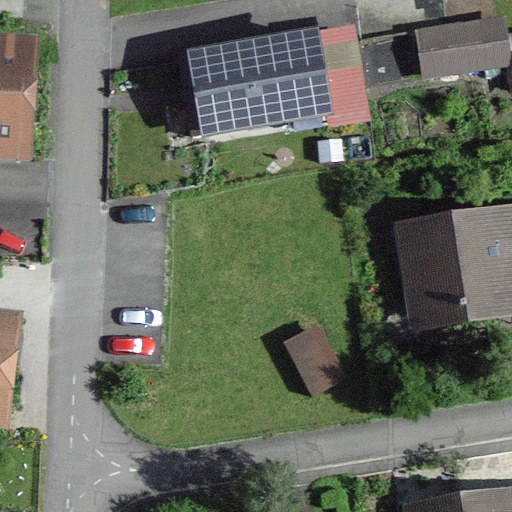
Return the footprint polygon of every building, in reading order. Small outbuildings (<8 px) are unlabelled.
[(511,87),(511,37),(501,39),(499,25),(419,37),(425,77),(508,64),(511,87)] [(325,125),(360,119),(345,33),(181,61),(193,136),(323,114),(325,125)] [(0,141),(20,143),(25,62),(0,60),(0,141)] [(510,305),(506,276),(511,274),(511,222),(409,238),(421,319),(510,305)] [(316,333),(287,349),(314,399),(344,383),(316,333)]
